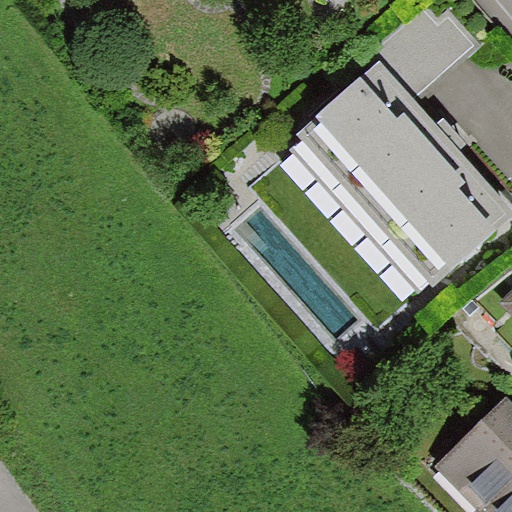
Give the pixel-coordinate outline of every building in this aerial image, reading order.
[(317,0),(327,12),(341,0),(317,0)] [(382,69),(414,106),(479,47),(452,17),(441,27),(427,11),(373,60),(382,69)] [(511,216),(414,106),(382,69),(249,186),(380,334),(511,217),(511,216)] [(511,294),(500,307),(511,319),(511,294)] [(511,511),(511,405),(442,471),(481,511),(486,508),(490,511),(511,511)]
